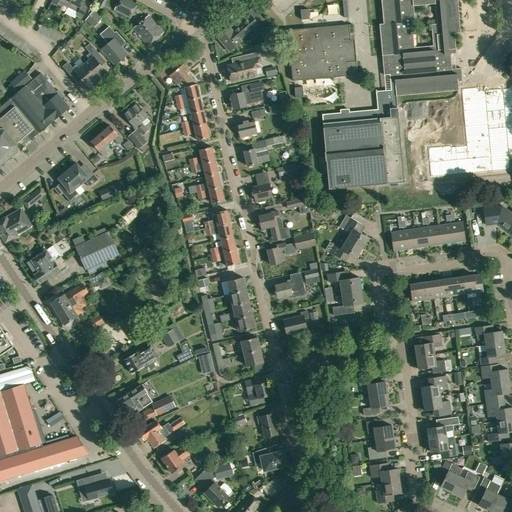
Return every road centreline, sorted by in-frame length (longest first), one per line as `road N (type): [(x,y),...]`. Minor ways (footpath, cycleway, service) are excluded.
road 1 (residential): [(190,29),(206,48),(278,368)]
road 2 (primary): [(178,511),(0,256)]
road 3 (residential): [(511,292),(506,255),(496,248),(472,251),(473,259),(379,267),(374,277),(388,348)]
road 4 (residential): [(388,348),(401,347),(415,492),(440,511)]
road 5 (residential): [(299,511),(278,368)]
road 6 (residential): [(91,113),(190,29)]
